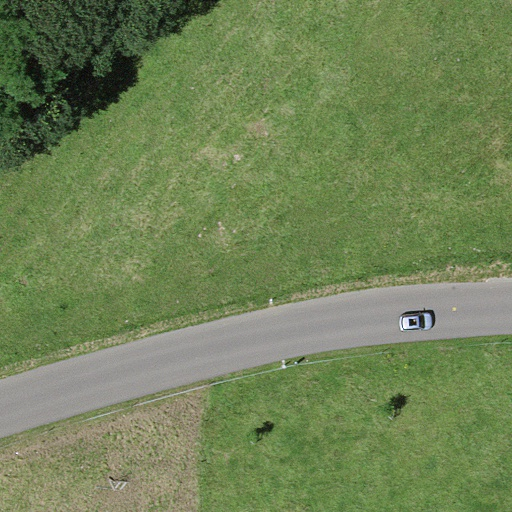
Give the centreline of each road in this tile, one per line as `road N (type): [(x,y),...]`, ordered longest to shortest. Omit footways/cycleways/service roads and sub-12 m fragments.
road 1 (tertiary): [(511,302),(443,305),(206,349),(0,407)]
road 2 (track): [(0,148),(122,0)]
